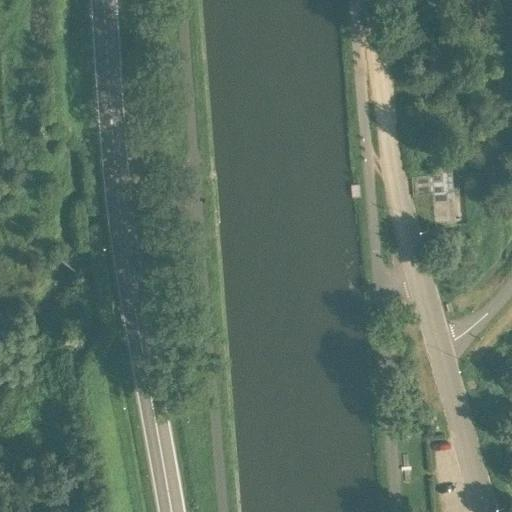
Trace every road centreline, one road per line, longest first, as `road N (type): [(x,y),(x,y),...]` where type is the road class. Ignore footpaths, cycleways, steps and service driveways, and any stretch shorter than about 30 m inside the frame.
road 1 (secondary): [(170,511),(117,199),(102,0)]
road 2 (unclassified): [(483,511),(399,187),(388,101)]
